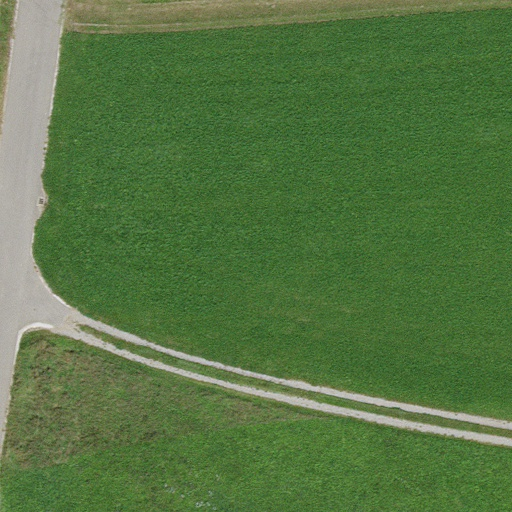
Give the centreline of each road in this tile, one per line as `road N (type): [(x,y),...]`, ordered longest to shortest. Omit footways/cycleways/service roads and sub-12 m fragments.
road 1 (track): [(6,295),(142,358),(511,438)]
road 2 (unclassified): [(0,348),(33,0)]
